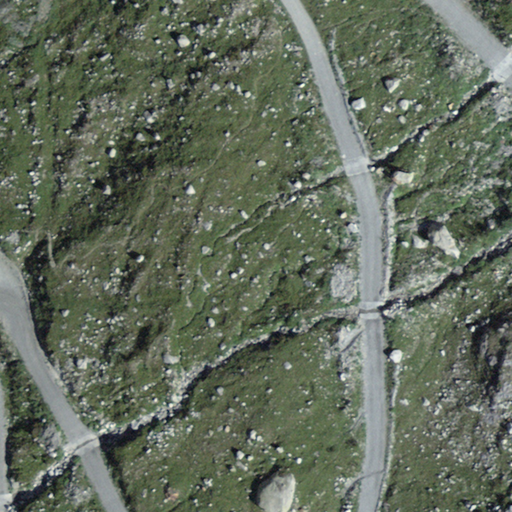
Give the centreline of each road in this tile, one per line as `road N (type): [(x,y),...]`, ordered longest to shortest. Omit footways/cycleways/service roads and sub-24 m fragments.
road 1 (track): [(298,0),(372,201),(375,437),(365,511)]
road 2 (track): [(128,511),(0,282)]
